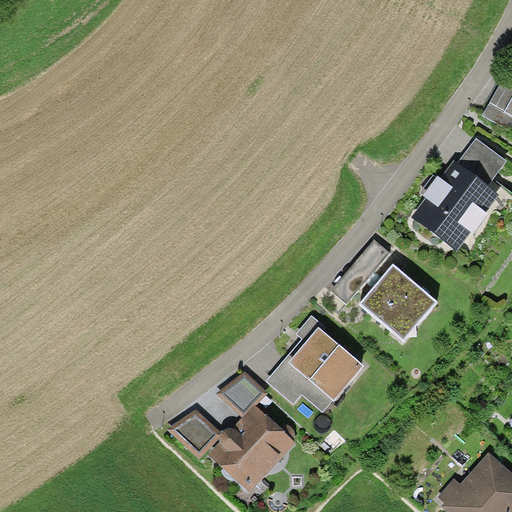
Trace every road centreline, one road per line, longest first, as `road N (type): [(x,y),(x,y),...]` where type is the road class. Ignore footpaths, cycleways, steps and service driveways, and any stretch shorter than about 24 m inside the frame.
road 1 (residential): [(511,5),(424,155),(343,252),(243,348),(147,421)]
road 2 (track): [(390,195),(174,0)]
road 3 (track): [(232,511),(148,433),(147,421)]
road 4 (track): [(411,511),(365,471),(317,511)]
